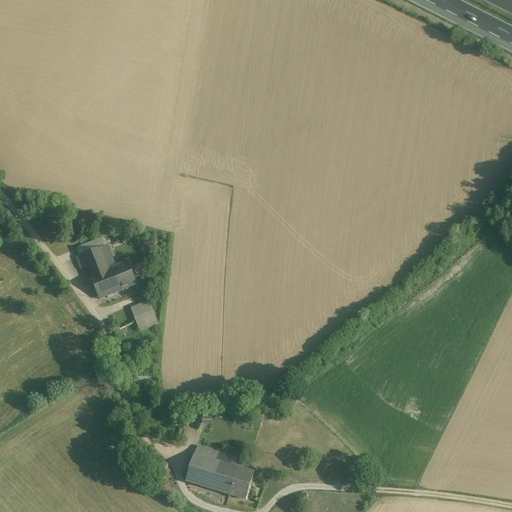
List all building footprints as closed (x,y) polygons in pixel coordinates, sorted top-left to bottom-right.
[(90,277),(115,267),(107,246),(76,258),(80,270),(87,268),(90,277)] [(115,267),(90,277),(99,299),(136,284),(127,262),(115,267)] [(152,315),(136,322),(141,332),(156,325),(152,315)] [(254,473),(192,453),(184,478),(245,497),(254,473)] [(295,496),(297,504),(308,501),(305,493),(295,496)]
